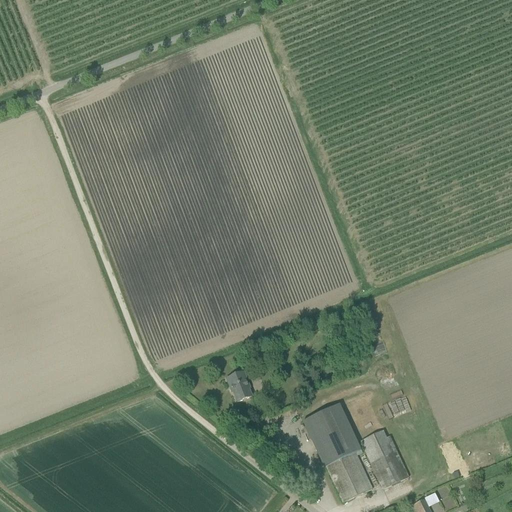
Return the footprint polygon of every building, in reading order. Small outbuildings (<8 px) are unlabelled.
[(310,360),(302,363),(305,371),(313,368),(313,366),(318,364),(316,358),(310,361),(310,360)] [(237,404),(247,400),(253,398),(243,374),(227,380),(230,390),(232,389),(237,404)] [(366,397),(344,407),(383,491),(408,479),(391,441),(388,443),(366,397)] [(305,424),(343,504),(372,490),(366,478),(355,454),(360,452),(340,409),(335,411),(305,424)] [(429,508),(439,503),(435,494),(424,499),(429,508)] [(429,511),(424,502),(411,509),(413,511),(429,511)]
